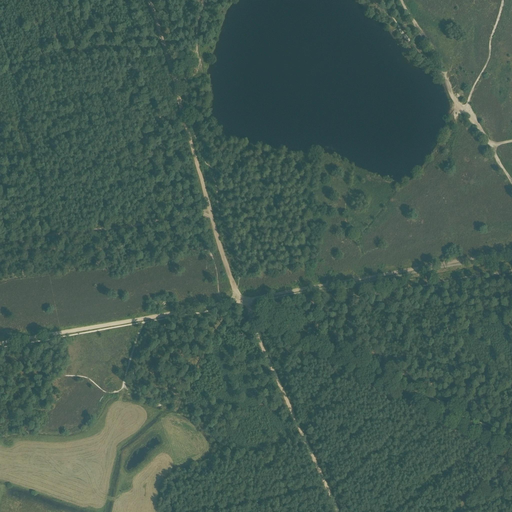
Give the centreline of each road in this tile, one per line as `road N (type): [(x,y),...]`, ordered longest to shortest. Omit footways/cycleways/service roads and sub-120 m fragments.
road 1 (track): [(256,311),(511,444)]
road 2 (track): [(239,301),(511,251)]
road 3 (track): [(250,308),(271,312),(511,271)]
road 4 (track): [(148,0),(210,212)]
road 5 (track): [(336,511),(250,308)]
road 6 (track): [(0,245),(210,212)]
road 7 (track): [(0,344),(140,318)]
